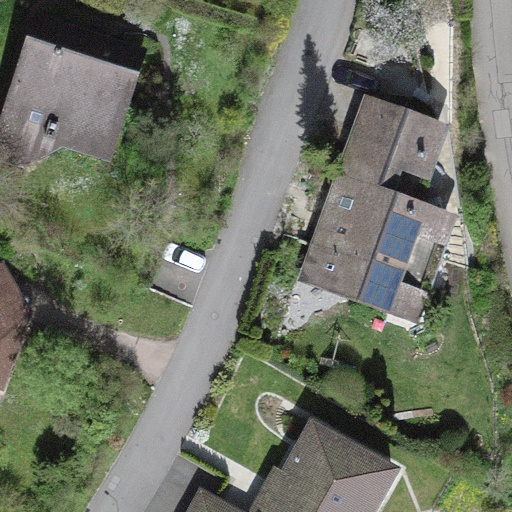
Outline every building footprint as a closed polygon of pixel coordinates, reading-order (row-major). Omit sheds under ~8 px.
[(37,18),(6,119),(105,151),(137,51),(37,18)] [(310,275),(383,301),(393,273),(422,284),(444,222),(409,209),(429,153),(415,148),(426,118),(373,99),(310,275)] [(153,234),(95,212),(77,263),(135,284),(153,234)] [(0,377),(20,323),(0,315),(0,269),(2,265),(0,265),(0,377)] [(227,511),(202,498),(194,511),(368,511),(391,471),(313,428),(266,511),(227,511)]
